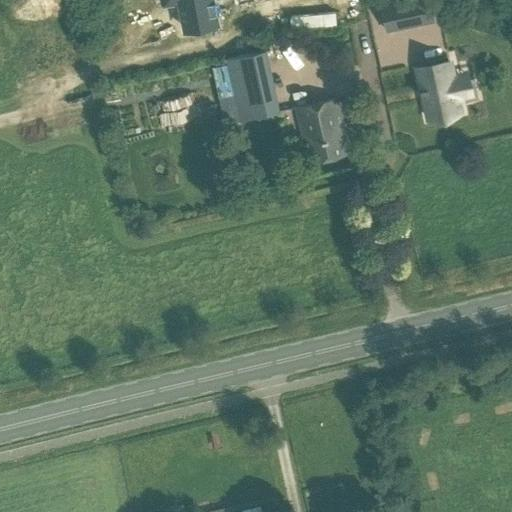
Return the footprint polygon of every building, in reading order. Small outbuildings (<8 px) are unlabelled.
[(162,0),(164,6),(179,2),(185,31),(218,23),(213,0),(162,0)] [(428,0),(415,0),(382,7),(387,31),(433,21),(428,0)] [(454,26),(453,8),(433,9),(434,27),(454,26)] [(267,51),(228,59),(241,120),(280,111),(267,51)] [(432,66),(418,69),(428,118),(460,111),(450,63),(435,66),(435,65),(432,66)] [(338,98),(296,107),(308,162),(350,153),(338,98)] [(483,383),(485,406),(507,403),(505,381),(483,383)] [(459,391),(444,394),(447,413),(463,411),(459,391)]
